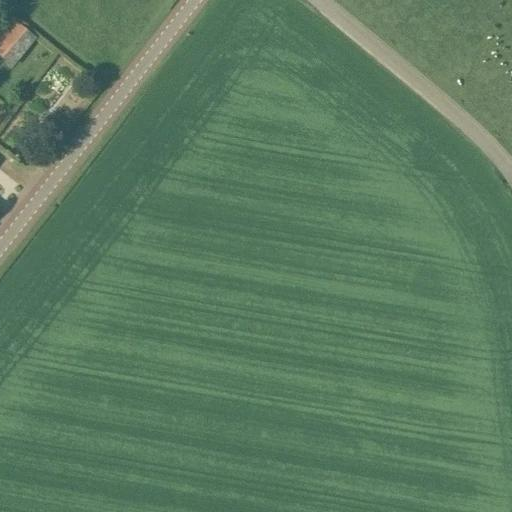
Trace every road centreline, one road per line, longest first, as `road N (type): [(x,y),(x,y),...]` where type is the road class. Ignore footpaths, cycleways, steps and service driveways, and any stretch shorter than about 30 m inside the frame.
road 1 (tertiary): [(0,246),(194,0)]
road 2 (unclassified): [(511,172),(321,0)]
